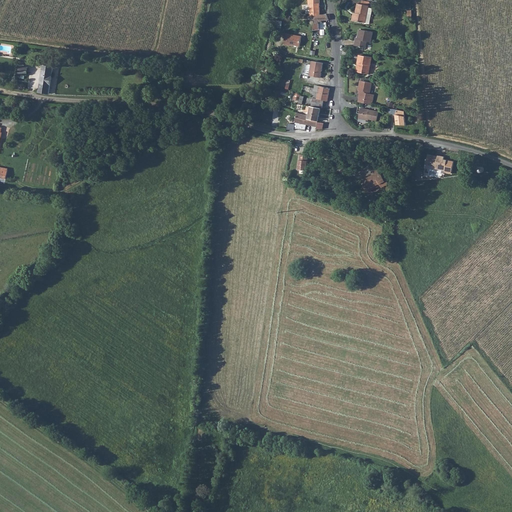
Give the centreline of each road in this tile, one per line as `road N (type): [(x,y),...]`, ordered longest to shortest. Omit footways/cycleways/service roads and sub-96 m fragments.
road 1 (unclassified): [(0,91),(147,102),(223,117)]
road 2 (track): [(189,110),(178,125),(65,191),(12,178)]
road 3 (residential): [(338,134),(420,138),(511,165)]
road 4 (residential): [(330,0),(338,134)]
